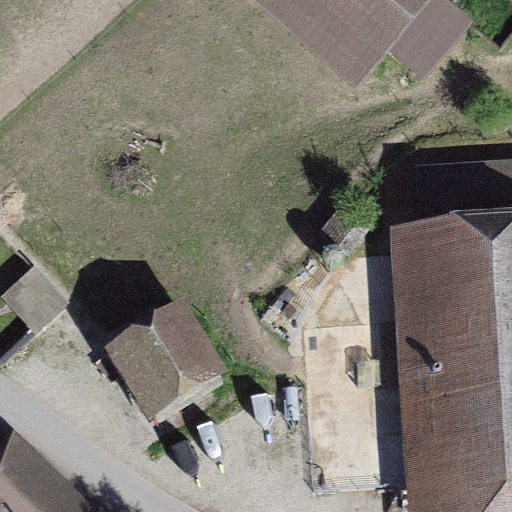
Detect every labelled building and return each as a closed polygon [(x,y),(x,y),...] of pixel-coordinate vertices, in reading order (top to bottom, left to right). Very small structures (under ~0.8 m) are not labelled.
[(282,0),(366,72),(427,0),(282,0)] [(417,78),(475,23),(453,0),(441,0),(390,50),(417,78)] [(511,511),(511,176),(421,184),(423,212),(455,209),(458,251),(423,253),(439,511),(511,511)] [(3,291),(37,331),(72,301),(38,261),(3,291)] [(135,361),(160,400),(198,377),(174,337),(135,361)] [(0,452),(0,511),(88,511),(27,452),(14,462),(2,451),(0,452)]
